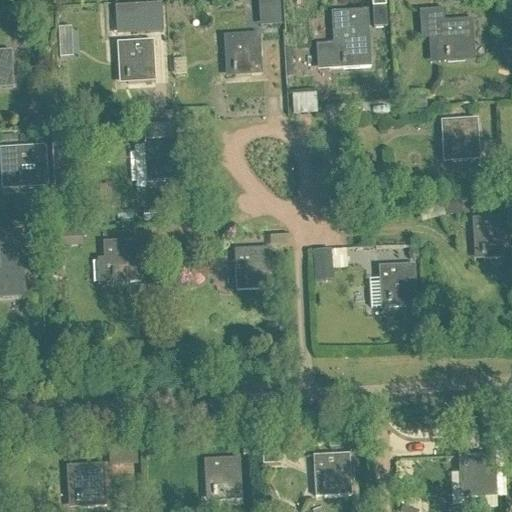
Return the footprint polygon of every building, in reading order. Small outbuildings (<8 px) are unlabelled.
[(281,29),(278,0),(257,0),(258,16),(266,16),(267,30),(281,29)] [(388,7),(387,0),(375,0),(376,8),(388,7)] [(163,7),(119,10),(120,36),(164,34),(163,7)] [(333,47),(327,47),(328,73),(371,71),(368,13),(331,15),(333,47)] [(474,24),(438,27),(441,68),(477,66),(474,24)] [(260,40),(225,42),(228,82),(263,79),(260,40)] [(154,47),(118,49),(121,88),(157,86),(154,47)] [(12,56),(0,56),(0,94),(14,93),(12,56)] [(479,125),(443,126),(445,168),(480,166),(479,125)] [(71,137),(58,137),(58,196),(71,196),(71,137)] [(181,145),(147,147),(150,188),(184,186),(181,145)] [(4,196),(49,193),(46,152),(1,155),(4,196)] [(177,206),(177,221),(192,221),(192,206),(177,206)] [(509,220),(473,222),(476,265),(511,262),(509,220)] [(19,236),(0,237),(0,300),(23,299),(19,236)] [(141,246),(105,247),(107,289),(143,287),(141,246)] [(271,253),(236,256),(238,296),(273,293),(271,253)] [(317,253),(317,282),(336,282),(336,253),(317,253)] [(379,287),(369,287),(370,311),(380,311),(416,309),(414,268),(378,270),(379,287)] [(162,285),(163,305),(183,305),(183,284),(162,285)] [(277,447),(261,448),(262,469),(278,468),(277,447)] [(350,461),(301,463),(302,483),(315,483),(316,504),(352,502),(350,461)] [(495,461),(460,463),(462,503),(498,501),(495,461)] [(240,464),(205,466),(208,508),(243,506),(240,464)] [(104,472),(68,474),(70,511),(104,511),(107,511),(104,472)]
